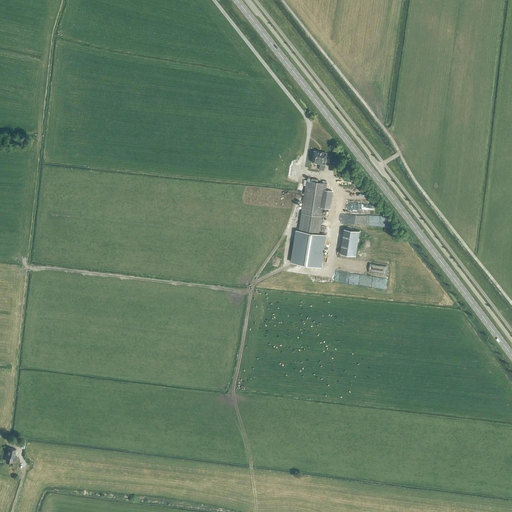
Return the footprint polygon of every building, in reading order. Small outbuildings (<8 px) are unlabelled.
[(314,151),(312,162),(320,164),(319,170),(324,170),(325,164),(327,153),(314,151)] [(301,213),(299,230),(297,230),(292,262),(320,267),(325,235),(319,234),(322,216),(327,183),(318,182),(318,180),(312,179),(311,181),(307,180),(301,213)] [(330,209),(333,191),(326,190),(323,208),(330,209)] [(357,211),(376,212),(376,203),(357,202),(357,211)] [(345,229),(341,254),(356,256),(359,231),(345,229)] [(16,461),(16,457),(15,457),(16,449),(8,448),(5,461),(12,462),(12,460),(16,461)]
